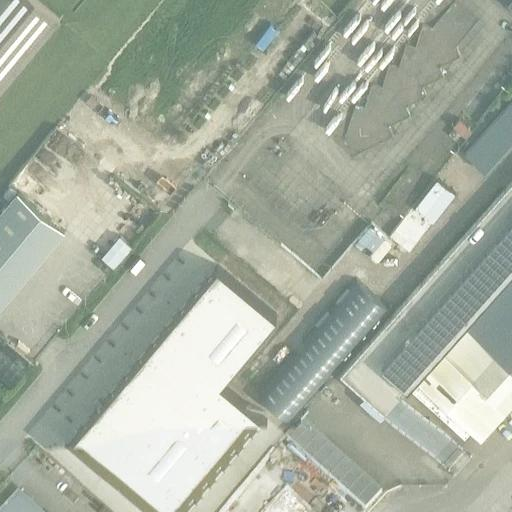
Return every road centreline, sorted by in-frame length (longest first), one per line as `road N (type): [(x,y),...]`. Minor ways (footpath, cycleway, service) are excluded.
road 1 (unclassified): [(0,435),(215,188)]
road 2 (unknown): [(415,511),(395,462),(365,422),(364,387),(483,488)]
